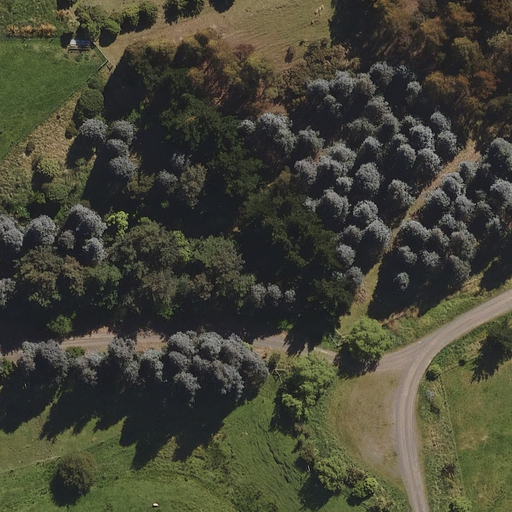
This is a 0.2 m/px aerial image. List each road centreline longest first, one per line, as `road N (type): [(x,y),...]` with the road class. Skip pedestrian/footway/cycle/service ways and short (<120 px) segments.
road 1 (unclassified): [(395,418),(306,343),(241,333),(0,346)]
road 2 (unclassified): [(395,418),(387,401),(422,335),(511,295)]
